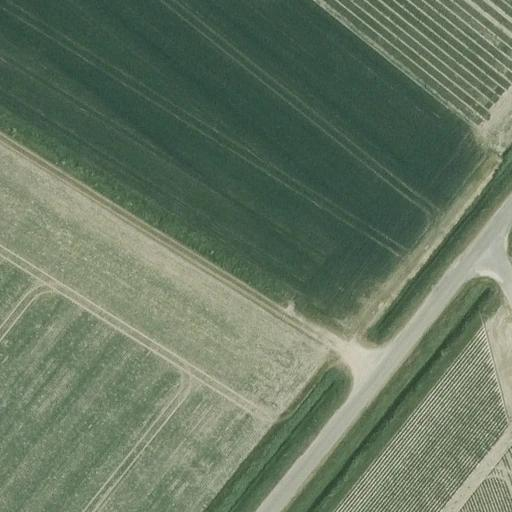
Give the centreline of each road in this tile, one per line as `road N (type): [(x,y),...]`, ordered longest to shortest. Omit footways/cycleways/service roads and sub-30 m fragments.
road 1 (track): [(380,371),(0,134)]
road 2 (unclassified): [(267,511),(511,208)]
